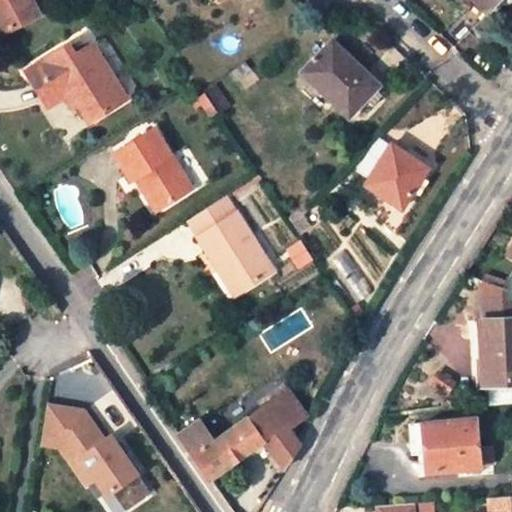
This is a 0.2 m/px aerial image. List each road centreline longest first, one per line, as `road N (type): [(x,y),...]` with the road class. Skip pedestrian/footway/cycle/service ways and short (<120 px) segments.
road 1 (tertiary): [(511,149),(415,292),(298,511)]
road 2 (unclassified): [(214,511),(0,197)]
road 3 (residential): [(375,0),(511,133)]
